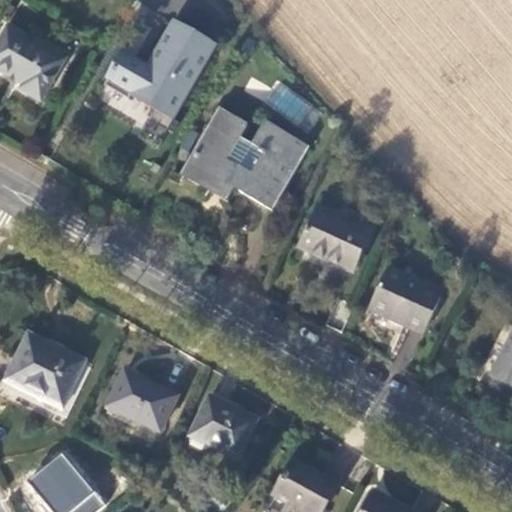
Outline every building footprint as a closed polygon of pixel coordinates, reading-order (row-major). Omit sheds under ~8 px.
[(172,23),(146,66),(141,74),(119,61),(107,81),(173,119),(214,48),(172,23)] [(66,59),(6,24),(0,35),(0,69),(22,83),(19,88),(42,102),(66,59)] [(141,74),(146,66),(123,53),(119,61),(141,74)] [(181,178),(206,193),(213,180),(233,192),(270,213),(307,148),(265,123),(252,146),(239,139),(247,126),(219,110),(181,178)] [(213,180),(206,193),(226,204),(233,192),(213,180)] [(371,233),(318,209),(299,249),(353,273),(371,233)] [(442,294),(389,269),(370,312),(397,324),(399,320),(424,331),(442,294)] [(325,327),(341,334),(353,307),(338,300),(325,327)] [(84,361),(27,333),(3,381),(26,392),(28,387),(64,404),(84,361)] [(511,336),(492,375),(511,385),(511,336)] [(175,398),(124,372),(107,407),(159,432),(175,398)] [(256,421),(208,398),(189,437),(237,461),(256,421)] [(49,511),(95,511),(105,504),(61,451),(24,481),(49,511)] [(321,511),(336,485),(292,462),(272,497),(300,511),(321,511)] [(403,511),(372,494),(361,511),(410,511),(407,510),(406,511),(403,511)]
